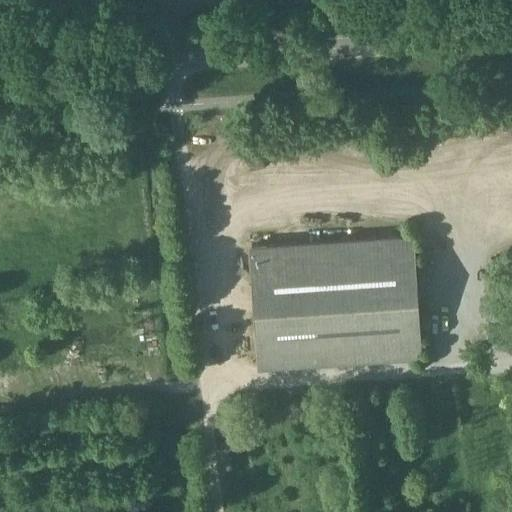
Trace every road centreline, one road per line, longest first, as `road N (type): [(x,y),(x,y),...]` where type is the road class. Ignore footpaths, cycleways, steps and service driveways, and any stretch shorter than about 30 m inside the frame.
road 1 (unclassified): [(221,511),(171,61)]
road 2 (secondary): [(171,61),(511,41)]
road 3 (track): [(511,358),(206,381)]
road 4 (secondary): [(0,71),(171,61)]
